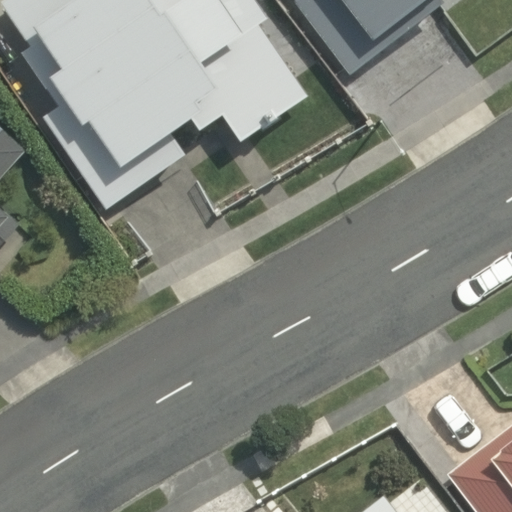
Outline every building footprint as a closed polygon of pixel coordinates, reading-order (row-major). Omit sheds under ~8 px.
[(18,0),(15,2),(2,11),(65,104),(46,117),(109,211),(232,128),(247,149),(311,106),(240,0),(18,0)] [(461,3),(458,0),(289,0),(351,84),(461,3)] [(0,261),(30,228),(0,202),(0,190),(32,153),(0,125),(0,261)] [(511,511),(511,441),(455,482),(475,511),(511,511)] [(425,511),(403,483),(366,511),(425,511)]
